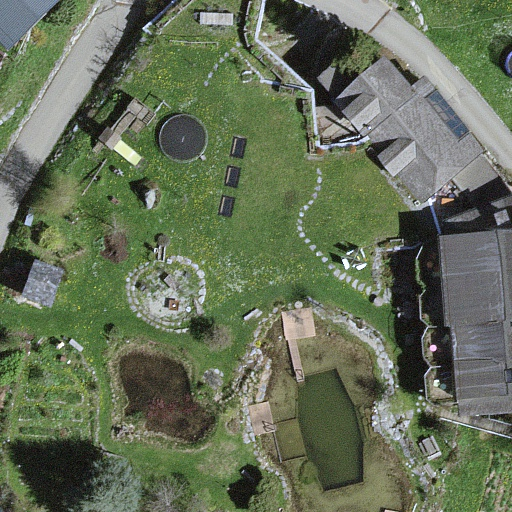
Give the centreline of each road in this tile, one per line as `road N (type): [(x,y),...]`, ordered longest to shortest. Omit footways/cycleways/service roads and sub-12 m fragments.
road 1 (residential): [(511,166),(416,52),(338,0)]
road 2 (residential): [(0,203),(20,158),(128,0)]
